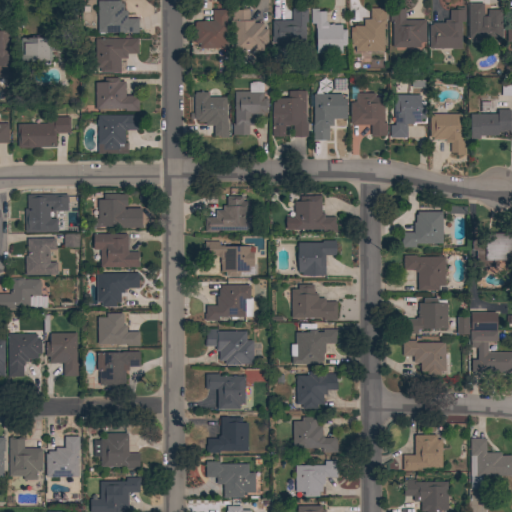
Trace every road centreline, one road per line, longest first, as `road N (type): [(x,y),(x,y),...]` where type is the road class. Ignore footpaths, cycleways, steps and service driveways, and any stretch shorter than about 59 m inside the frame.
road 1 (residential): [(0,179),(368,174),(447,189),(511,189)]
road 2 (residential): [(169,0),(173,511)]
road 3 (residential): [(368,174),(370,511)]
road 4 (residential): [(0,408),(172,406)]
road 5 (residential): [(370,404),(511,408)]
